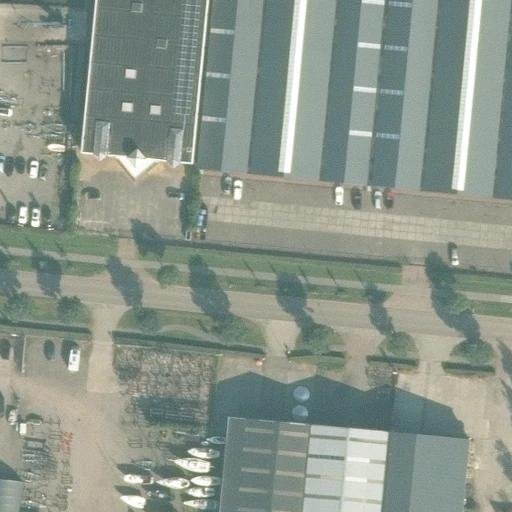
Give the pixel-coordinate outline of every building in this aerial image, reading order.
[(95,155),(101,163),(108,157),(169,163),(174,170),(181,164),(193,165),(208,0),(96,0),(82,154),(95,155)] [(511,0),(214,0),(198,169),(511,199),(511,0)] [(230,418),(221,511),(302,511),(311,425),(230,418)] [(381,511),(389,433),(311,425),(302,511),(381,511)] [(462,511),(469,440),(389,433),(381,511),(462,511)]
